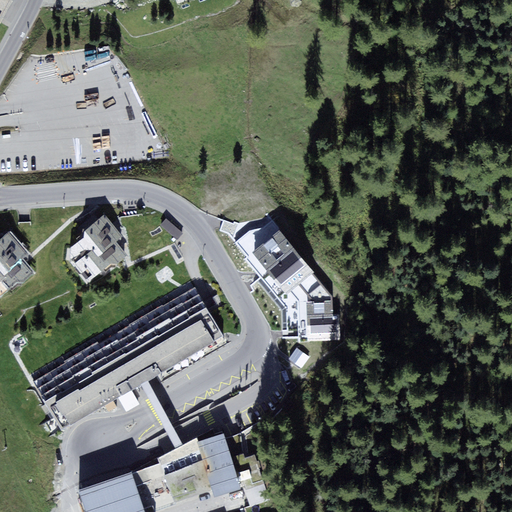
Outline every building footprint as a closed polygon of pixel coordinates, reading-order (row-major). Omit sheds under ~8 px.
[(0,0),(0,26),(6,16),(16,0),(0,0)] [(236,160),(191,178),(200,201),(236,186),(238,190),(245,187),(238,171),(241,170),(236,160)] [(75,258),(80,264),(93,282),(129,256),(121,245),(117,239),(124,234),(111,217),(95,228),(92,238),(77,247),(75,258)] [(288,230),(257,253),(289,296),(320,273),(288,230)] [(0,273),(6,269),(9,273),(24,261),(31,255),(16,236),(0,248),(0,273)] [(0,273),(0,298),(33,273),(24,261),(9,273),(6,269),(0,273)] [(196,286),(36,379),(66,431),(142,387),(146,385),(226,338),(196,286)] [(223,431),(198,439),(214,487),(216,492),(240,484),(223,431)] [(198,439),(197,437),(180,446),(159,457),(160,462),(131,471),(145,511),(147,511),(214,487),(198,439)] [(256,457),(237,459),(240,482),(259,480),(256,457)] [(145,511),(131,471),(80,488),(88,511),(145,511)]
